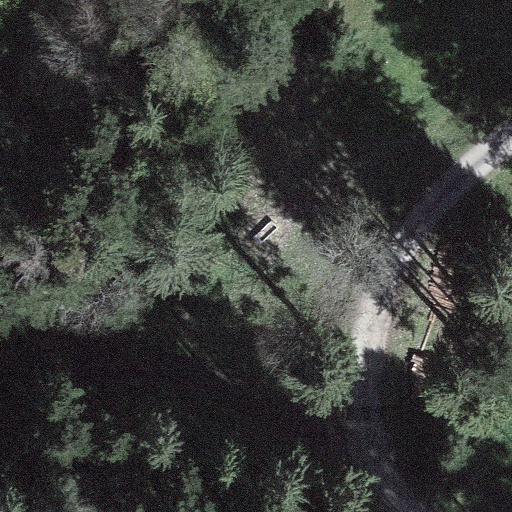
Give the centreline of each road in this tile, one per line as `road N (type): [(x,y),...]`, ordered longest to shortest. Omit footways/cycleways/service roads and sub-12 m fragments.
road 1 (track): [(511,131),(452,173),(415,213),(364,325),(355,412),(407,511)]
road 2 (track): [(355,412),(257,395),(126,349),(81,342),(0,354)]
